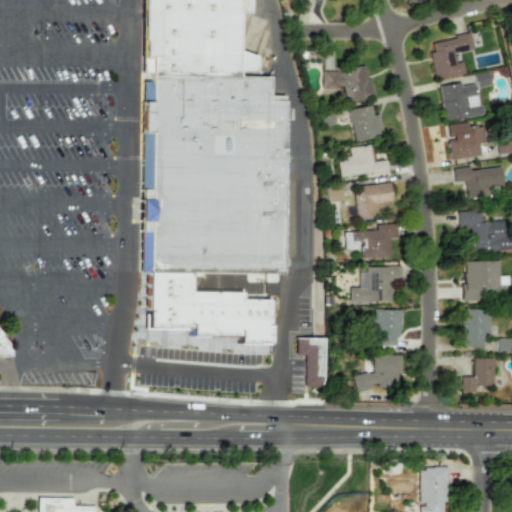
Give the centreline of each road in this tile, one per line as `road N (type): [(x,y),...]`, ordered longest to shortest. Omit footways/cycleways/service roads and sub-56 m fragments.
road 1 (residential): [(423,440),(414,172),(370,0)]
road 2 (primary): [(6,435),(236,438)]
road 3 (primary): [(283,426),(511,440)]
road 4 (residential): [(295,37),(369,40),(511,4)]
road 5 (primary): [(283,426),(262,416),(102,411)]
